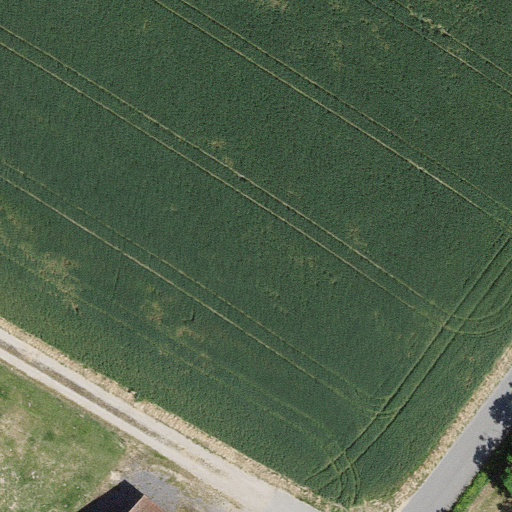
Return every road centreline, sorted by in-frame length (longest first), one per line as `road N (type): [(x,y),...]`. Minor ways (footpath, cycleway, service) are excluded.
road 1 (track): [(272,511),(0,356)]
road 2 (track): [(511,387),(418,511)]
